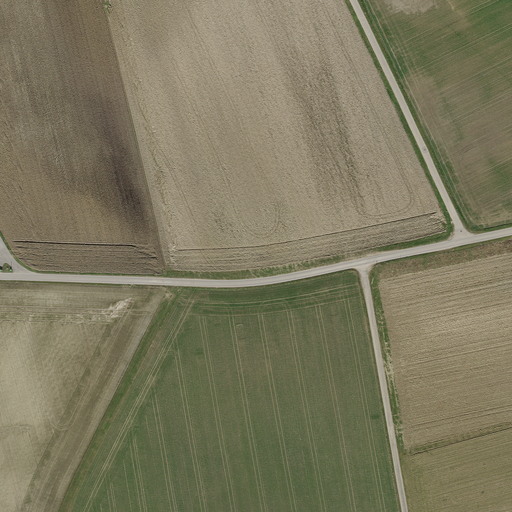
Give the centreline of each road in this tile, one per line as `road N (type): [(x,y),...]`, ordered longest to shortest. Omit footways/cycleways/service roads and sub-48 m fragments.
road 1 (unclassified): [(0,276),(256,282),(511,234)]
road 2 (track): [(362,0),(472,242)]
road 3 (track): [(363,266),(404,511)]
